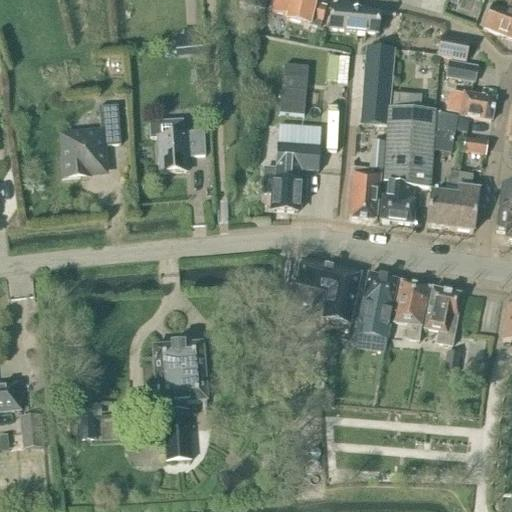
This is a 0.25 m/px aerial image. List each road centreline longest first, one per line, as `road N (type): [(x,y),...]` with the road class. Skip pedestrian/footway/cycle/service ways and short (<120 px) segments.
road 1 (tertiary): [(0,269),(297,240),(479,270)]
road 2 (residential): [(511,74),(437,17),(374,0)]
